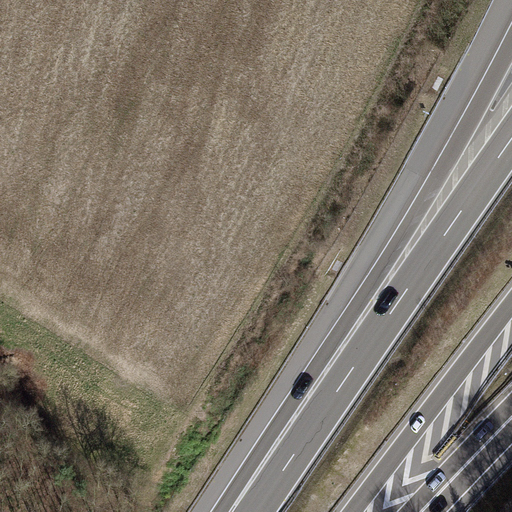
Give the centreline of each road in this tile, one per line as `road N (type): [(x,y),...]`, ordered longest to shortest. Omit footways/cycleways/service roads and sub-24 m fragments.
road 1 (motorway): [(511,44),(390,257),(221,511)]
road 2 (motorway): [(511,139),(255,511)]
road 3 (motorway): [(353,511),(511,304)]
road 4 (motorway): [(421,511),(511,417)]
